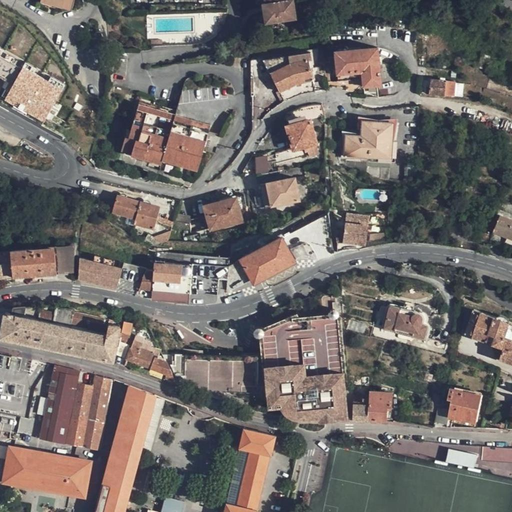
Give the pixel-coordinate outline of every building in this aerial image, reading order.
[(49,3),(56,5),(71,10),(73,0),(40,0),(39,3),(48,6),(49,3)] [(263,0),(264,3),(261,3),(265,25),(297,19),(293,0),(263,0)] [(105,43),(100,31),(86,36),(89,45),(99,41),(101,45),(105,43)] [(378,48),(335,52),(338,74),(362,72),(363,87),(381,85),(378,48)] [(309,51),(263,59),(262,62),(268,74),(270,73),(279,91),(298,83),(312,79),(308,59),(310,59),(309,51)] [(474,63),(457,60),(456,69),(473,71),(474,63)] [(510,68),(488,60),(484,73),(507,80),(510,68)] [(4,104),(47,122),(64,83),(22,64),(4,104)] [(454,82),(431,80),(429,94),(453,96),(454,82)] [(210,124),(139,103),(129,137),(125,137),(121,149),(132,152),(131,155),(161,163),(162,159),(197,169),(210,124)] [(315,153),(312,145),(311,142),(316,141),(310,119),(325,115),(322,104),(306,105),(302,107),(306,120),(286,126),(292,148),(273,154),(276,164),(315,153)] [(361,120),(360,135),(360,140),(344,139),(344,153),(336,153),(335,165),(347,167),(348,159),(358,160),(358,161),(365,162),(365,166),(390,167),(390,159),(392,159),(395,121),(361,120)] [(258,175),(268,173),(266,157),(256,158),(257,169),(258,175)] [(388,180),(390,167),(365,166),(365,162),(358,161),(358,160),(348,159),(347,167),(372,179),(388,180)] [(417,159),(404,159),(404,180),(417,174),(417,159)] [(268,173),(258,175),(264,204),(265,209),(301,201),(296,178),(306,176),(304,165),(292,167),(268,173)] [(164,241),(170,227),(156,220),(160,207),(118,195),(114,213),(135,220),(135,224),(141,226),(138,231),(164,241)] [(205,206),(208,217),(210,229),(242,221),(236,198),(205,206)] [(493,232),(511,239),(511,219),(500,215),(493,232)] [(202,231),(210,229),(208,217),(199,218),(202,231)] [(367,225),(345,222),(342,242),(365,245),(367,225)] [(487,233),(478,230),(476,237),(485,241),(487,233)] [(133,238),(154,251),(164,241),(138,231),(133,238)] [(205,233),(185,238),(186,241),(206,236),(205,233)] [(241,259),(253,281),(293,260),(294,261),(283,238),(241,259)] [(75,245),(54,247),(57,273),(74,272),(75,245)] [(11,251),(13,277),(57,273),(54,247),(11,251)] [(0,278),(13,277),(11,251),(0,252),(0,278)] [(79,279),(118,289),(123,268),(81,258),(79,259),(79,279)] [(227,287),(229,267),(193,264),(192,265),(156,261),(155,271),(154,279),(190,282),(191,284),(227,287)] [(146,269),(141,280),(154,282),(154,279),(155,271),(146,269)] [(189,303),(191,284),(190,282),(154,279),(154,282),(152,300),(189,303)] [(12,314),(23,316),(24,307),(25,306),(13,307),(12,314)] [(335,404),(345,403),(336,312),(336,310),(334,307),(331,306),(330,307),(328,308),(327,311),(297,314),(294,311),(261,328),(259,327),(256,328),(255,329),(255,332),(256,334),(258,335),(261,335),(262,346),(269,408),(280,406),(285,414),(288,416),(291,417),(297,418),(304,418),(304,409),(335,404)] [(373,325),(371,337),(446,356),(448,344),(428,339),(434,318),(424,315),(425,309),(417,307),(415,314),(411,313),(409,310),(394,306),(391,306),(390,307),(384,328),(373,325)] [(23,316),(52,322),(54,314),(40,312),(41,309),(24,307),(23,316)] [(109,324),(113,325),(113,321),(73,315),(74,312),(55,309),(54,314),(52,322),(107,334),(109,324)] [(511,322),(475,309),(466,333),(505,347),(501,359),(511,363),(511,322)] [(0,338),(113,361),(120,326),(113,325),(109,324),(107,334),(52,322),(23,316),(12,314),(6,313),(0,338)] [(124,320),(117,355),(124,358),(127,349),(130,339),(133,322),(124,320)] [(165,380),(175,384),(176,381),(163,355),(153,351),(154,346),(143,342),(144,337),(136,334),(134,340),(130,351),(128,357),(129,358),(128,360),(165,374),(165,380)] [(234,375),(234,392),(234,394),(250,401),(257,401),(258,356),(176,354),(176,355),(172,355),(172,360),(176,360),(176,364),(171,364),(178,378),(181,378),(181,374),(189,374),(204,375),(234,375)] [(80,371),(55,365),(40,438),(65,444),(66,443),(78,382),(80,371)] [(100,451),(113,380),(95,375),(94,378),(82,447),(100,451)] [(204,391),(234,392),(234,375),(204,375),(204,391)] [(66,443),(82,447),(94,378),(91,378),(90,385),(78,382),(66,443)] [(123,511),(155,395),(149,393),(130,386),(96,511),(123,511)] [(456,390),(454,401),(460,402),(458,408),(452,407),(450,417),(477,423),(485,394),(466,390),(465,392),(456,390)] [(439,403),(442,394),(434,393),(433,402),(439,403)] [(352,421),(368,421),(369,397),(354,397),(352,421)] [(437,412),(435,421),(448,425),(450,417),(452,407),(454,401),(449,400),(448,405),(439,403),(437,412)] [(437,412),(439,403),(433,402),(431,411),(437,412)] [(347,419),(345,403),(335,404),(304,409),(304,418),(347,419)] [(277,436),(244,428),(240,448),(253,451),(241,504),(227,501),(224,511),(258,511),(259,509),(257,508),(269,455),(272,455),(277,436)] [(91,461),(8,443),(1,479),(84,496),(91,461)] [(463,456),(414,445),(412,456),(460,466),(463,456)] [(240,448),(227,501),(241,504),(253,451),(240,448)] [(511,448),(482,448),(482,462),(511,462),(511,448)] [(182,511),(187,496),(156,488),(151,507),(170,511),(182,511)]
